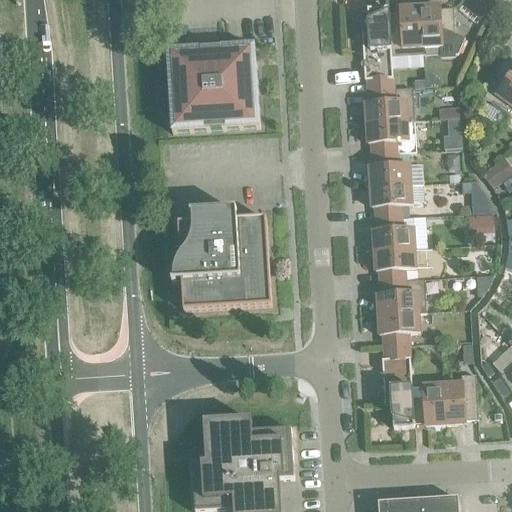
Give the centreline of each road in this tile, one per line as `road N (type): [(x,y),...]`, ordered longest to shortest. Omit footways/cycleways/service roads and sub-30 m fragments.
road 1 (secondary): [(31,0),(55,380)]
road 2 (secondary): [(137,375),(114,0)]
road 3 (residential): [(325,366),(304,0)]
road 4 (residential): [(137,375),(325,366)]
road 5 (residential): [(338,480),(511,472)]
road 6 (secondary): [(145,511),(137,375)]
road 7 (secondary): [(55,380),(63,511)]
